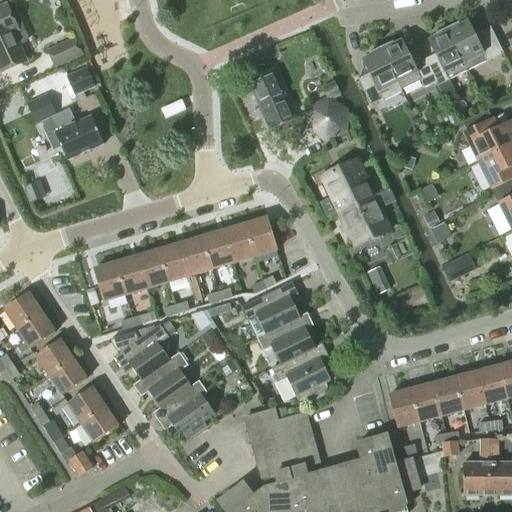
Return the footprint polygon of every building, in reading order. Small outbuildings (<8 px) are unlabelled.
[(26,61),(18,44),(25,41),(26,37),(23,29),(19,28),(17,29),(5,4),(0,6),(0,72),(0,73),(26,61)] [(446,30),(467,71),(502,54),(489,28),(473,36),(467,22),(459,26),(458,24),(446,30)] [(435,83),(434,83),(436,86),(467,71),(446,30),(435,35),(436,38),(428,42),(434,55),(424,60),(435,83)] [(82,54),(74,38),(47,51),(55,67),(82,54)] [(397,83),(397,84),(400,91),(419,81),(423,89),(434,83),(435,83),(424,60),(413,66),(401,41),(393,45),(392,43),(380,49),(397,83)] [(397,84),(397,83),(380,49),(369,54),(370,57),(362,61),(368,74),(357,79),(370,106),(386,98),(388,99),(396,95),(396,93),(400,91),(397,84)] [(86,68),(66,77),(74,95),(94,87),(86,68)] [(269,131),(293,120),(271,69),(246,80),(269,131)] [(333,82),(320,87),(326,100),(327,102),(329,101),(339,97),(340,96),(334,81),(333,82)] [(47,96),(27,105),(36,125),(41,122),(47,137),(55,134),(67,161),(103,146),(91,118),(76,125),(69,110),(56,116),(47,96)] [(185,110),(184,107),(181,101),(161,110),(162,113),(165,119),(185,110)] [(487,112),(462,124),(466,132),(463,134),(476,162),(511,144),(511,127),(510,123),(508,124),(503,114),(492,120),(487,112)] [(511,144),(476,162),(490,190),(511,179),(511,144)] [(373,196),(357,161),(341,168),(340,164),(337,163),(333,165),(332,168),(333,172),(319,178),(330,200),(324,202),(322,208),(325,214),(330,216),(336,213),(336,214),(342,211),(365,200),(373,196)] [(389,190),(384,192),(390,205),(395,202),(390,189),(389,190)] [(342,211),(336,214),(352,247),(390,230),(373,196),(342,211)] [(498,206),(485,212),(498,237),(511,231),(511,232),(511,231),(511,197),(497,205),(498,206)] [(267,219),(245,225),(254,257),(276,250),(267,219)] [(245,225),(223,232),(233,263),(254,257),(245,225)] [(223,232),(202,238),(211,270),(233,263),(223,232)] [(202,238),(180,245),(189,276),(196,274),(211,270),(202,238)] [(180,245),(158,251),(168,282),(169,285),(190,279),(189,276),(180,245)] [(158,251),(137,258),(146,289),(168,282),(158,251)] [(462,257),(441,268),(449,283),(470,273),(462,257)] [(137,258),(115,264),(125,295),(146,289),(137,258)] [(115,264),(93,271),(103,302),(125,295),(115,264)] [(378,269),(368,274),(378,295),(389,290),(378,269)] [(261,281),(264,289),(275,283),(271,276),(261,281)] [(197,277),(190,279),(197,303),(204,301),(197,277)] [(264,289),(261,281),(250,287),(254,294),(264,289)] [(288,285),(241,308),(248,321),(256,338),(265,334),(265,335),(299,318),(290,299),(298,296),(291,283),(288,285)] [(218,293),(220,300),(231,297),(228,289),(218,293)] [(3,310),(17,330),(41,313),(28,293),(3,310)] [(220,300),(218,293),(206,296),(208,304),(220,300)] [(175,306),(177,313),(188,310),(186,302),(175,306)] [(177,313),(175,306),(164,309),(166,316),(177,313)] [(143,315),(131,318),(134,326),(145,323),(156,320),(153,312),(143,315)] [(55,333),(41,313),(17,330),(30,349),(55,333)] [(265,334),(256,338),(263,352),(272,348),(280,365),(314,349),(314,348),(305,330),(313,326),(307,314),(299,318),(265,335),(265,334)] [(131,318),(120,322),(123,329),(134,326),(131,318)] [(169,361),(158,345),(168,338),(159,326),(139,340),(134,333),(110,341),(111,345),(118,355),(113,358),(121,369),(129,364),(140,381),(141,381),(169,361)] [(34,357),(48,377),(73,360),(59,340),(34,357)] [(280,365),(271,369),(278,383),(287,379),(295,397),(296,397),(299,402),(308,398),(311,404),(324,397),(327,388),(325,383),(329,380),(320,361),(328,357),(322,344),(314,348),(314,349),(280,365)] [(1,359),(8,370),(16,365),(9,354),(1,359)] [(192,387),(191,387),(180,371),(188,366),(179,354),(169,361),(141,381),(140,381),(133,386),(141,397),(148,392),(160,409),(192,387)] [(61,396),(86,380),(73,360),(48,377),(61,396)] [(511,362),(497,367),(506,399),(511,396),(511,362)] [(21,373),(16,365),(8,370),(6,371),(12,379),(21,373)] [(497,367),(476,373),(484,404),(506,399),(497,367)] [(476,373),(454,378),(463,410),(484,404),(476,373)] [(454,378),(432,384),(441,416),(463,410),(454,378)] [(160,409),(153,414),(161,425),(164,423),(167,429),(172,426),(180,438),(185,435),(189,440),(206,427),(203,422),(214,414),(202,398),(207,394),(199,382),(191,387),(192,387),(160,409)] [(432,384),(411,390),(419,422),(441,416),(432,384)] [(66,405),(80,424),(105,407),(91,388),(66,405)] [(411,390),(388,396),(397,428),(419,422),(411,390)] [(37,404),(30,408),(40,423),(46,418),(37,404)] [(93,444),(118,427),(105,407),(80,424),(93,444)] [(277,423),(277,422),(274,411),(244,419),(248,431),(276,424),(277,423)] [(276,424),(280,435),(309,427),(305,415),(277,422),(277,423),(276,424)] [(46,418),(40,423),(53,442),(59,438),(62,436),(53,421),(50,423),(46,418)] [(501,423),(490,425),(490,431),(502,430),(501,423)] [(251,443),(280,435),(276,424),(248,431),(251,443)] [(479,433),(490,431),(490,425),(478,426),(479,433)] [(309,427),(280,435),(283,447),(312,439),(309,427)] [(457,433),(446,435),(447,443),(459,441),(457,433)] [(256,501),(242,484),(218,503),(225,511),(380,511),(406,505),(403,494),(420,489),(411,460),(394,464),(386,435),(357,444),(362,465),(303,482),(301,477),(306,476),(304,467),(290,471),(268,478),(269,481),(273,480),(275,490),(266,493),(256,501)] [(254,455),(283,447),(280,435),(251,443),(254,455)] [(436,445),(447,443),(446,435),(434,437),(436,445)] [(312,439),(283,447),(286,459),(315,451),(312,439)] [(488,457),(488,440),(479,440),(480,465),(463,465),(463,497),(488,497),(488,465),(488,457)] [(488,465),(488,497),(511,497),(511,464),(497,465),(497,457),(497,440),(488,440),(488,457),(488,465)] [(457,444),(443,446),(444,458),(458,456),(457,444)] [(414,446),(402,449),(404,457),(416,454),(414,446)] [(258,467),(286,459),(283,447),(254,455),(258,467)] [(71,448),(61,455),(66,463),(69,461),(76,456),(71,448)] [(286,459),(290,471),(304,467),(319,463),(315,451),(286,459)] [(76,456),(69,461),(72,465),(71,466),(79,478),(93,469),(85,457),(82,452),(79,454),(76,456)] [(286,459),(258,467),(261,480),(268,478),(290,471),(286,459)] [(124,488),(91,506),(93,511),(111,511),(110,509),(129,499),(124,488)]
